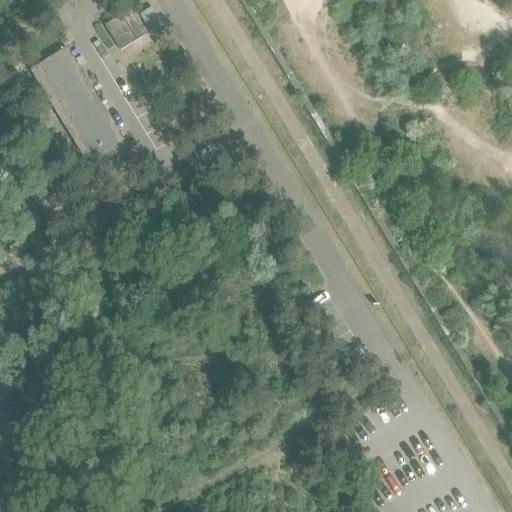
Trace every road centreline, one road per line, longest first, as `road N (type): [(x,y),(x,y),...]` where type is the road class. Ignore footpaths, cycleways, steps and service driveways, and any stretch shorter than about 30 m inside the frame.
road 1 (track): [(511,485),(214,0)]
road 2 (track): [(169,181),(73,17),(102,0)]
road 3 (track): [(28,370),(93,305),(58,244)]
road 4 (track): [(58,244),(169,181)]
